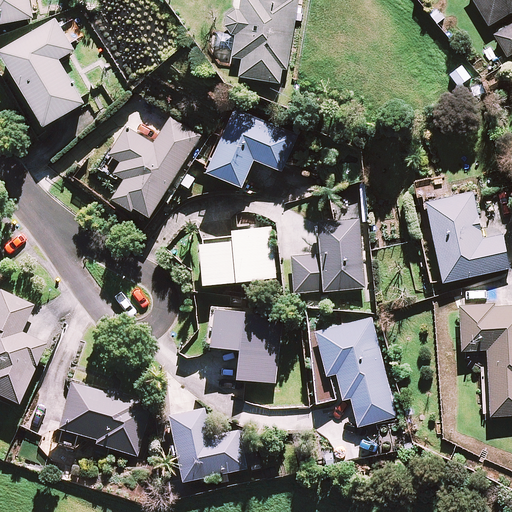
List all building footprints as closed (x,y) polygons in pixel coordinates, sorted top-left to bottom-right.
[(0,0),(0,19),(31,15),(28,0),(0,0)] [(243,0),(242,9),(230,7),(226,32),(236,33),(233,52),(244,54),(241,73),(285,80),(297,0),(243,0)] [(511,0),(475,0),(490,24),(511,10),(511,21),(494,32),(508,55),(511,51),(511,0)] [(74,48),(56,18),(4,47),(46,122),(84,101),(59,56),(74,48)] [(298,136),(236,109),(211,169),(245,184),(256,158),(284,170),(298,136)] [(200,138),(171,119),(155,143),(127,125),(112,150),(124,158),(117,169),(127,175),(115,193),(149,215),(200,138)] [(484,236),(475,191),(428,200),(444,279),(510,265),(504,232),(484,236)] [(361,220),(321,222),(323,255),(293,257),(295,291),(366,286),(361,220)] [(276,277),(274,225),(235,226),(235,238),(203,239),(205,279),(276,277)] [(33,305),(0,288),(0,395),(18,404),(46,344),(20,332),(33,305)] [(511,302),(462,305),(464,347),(487,346),(491,413),(511,411),(511,302)] [(283,314),(219,307),(215,339),(244,343),(240,374),(275,378),(283,314)] [(396,415),(373,317),(318,330),(328,372),(338,370),(344,397),(352,395),(358,424),(396,415)] [(118,400),(71,387),(60,430),(96,440),(95,443),(136,455),(150,406),(118,397),(118,400)] [(206,438),(200,410),(169,416),(181,481),(244,469),(237,432),(206,438)]
